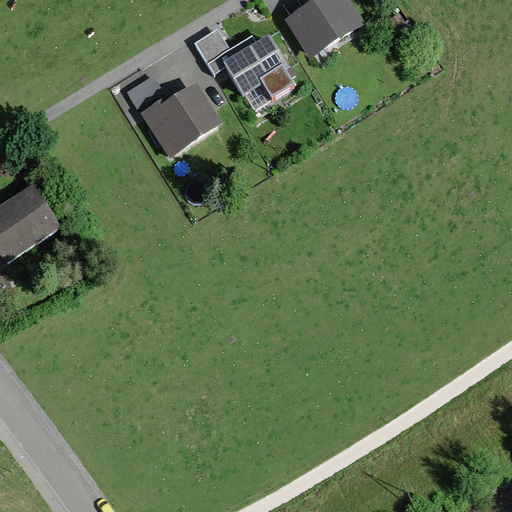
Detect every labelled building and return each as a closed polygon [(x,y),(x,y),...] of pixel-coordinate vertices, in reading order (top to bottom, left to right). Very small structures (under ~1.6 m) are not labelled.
[(356,29),(337,0),(326,0),(289,24),(311,58),(356,29)] [(397,18),(387,25),(396,37),(405,31),(397,18)] [(271,50),(267,45),(225,71),(241,97),(260,84),(272,102),(294,88),(282,70),(283,70),(283,69),(289,66),(277,46),(271,50)] [(215,128),(192,93),(169,108),(166,103),(142,119),(168,158),(215,128)] [(0,260),(3,266),(56,232),(30,191),(0,211),(0,260)]
